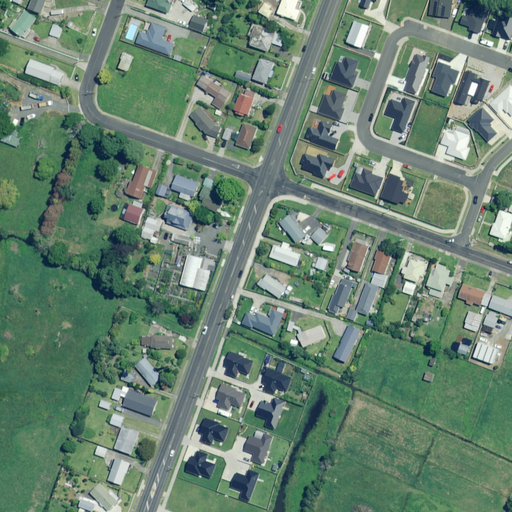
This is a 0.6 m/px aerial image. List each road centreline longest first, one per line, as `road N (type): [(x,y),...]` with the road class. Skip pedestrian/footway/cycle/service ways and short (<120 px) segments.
road 1 (residential): [(511,67),(405,32),(393,41),(364,125),(372,145),(483,185)]
road 2 (primary): [(266,180),(145,511)]
road 3 (residential): [(266,180),(102,122),(90,110),(87,83),(117,0)]
road 4 (tertiary): [(458,250),(266,180)]
road 5 (primary): [(331,0),(266,180)]
